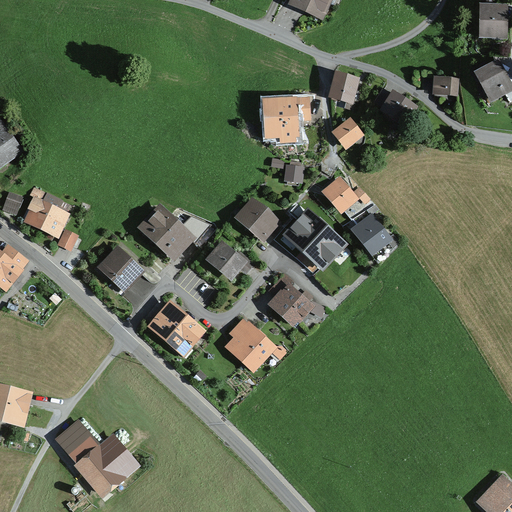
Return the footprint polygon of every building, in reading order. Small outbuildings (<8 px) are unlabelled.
[(296,0),(295,3),(320,15),(326,3),(333,6),(335,0),(296,0)] [(484,10),(484,34),(492,34),(492,40),(503,40),(503,10),(484,10)] [(477,78),(480,77),(492,98),(504,92),(509,102),(511,100),(511,92),(497,65),(488,70),(484,65),(473,71),(477,78)] [(357,81),(337,76),(331,96),(352,101),(357,81)] [(438,80),(437,94),(456,95),(457,81),(438,80)] [(404,99),(396,94),(385,110),(404,122),(412,109),(402,102),(404,99)] [(268,105),(270,135),(282,134),(282,141),(294,140),(293,116),(308,115),(307,100),(292,101),(292,103),(268,105)] [(338,133),(347,145),(359,136),(349,124),(338,133)] [(0,128),(0,163),(17,151),(0,128)] [(273,157),(272,163),(284,165),(285,159),(273,157)] [(289,168),(287,180),(299,182),(301,170),(300,169),(300,167),(290,165),(290,168),(289,168)] [(328,191),(337,201),(335,203),(342,210),(355,199),(339,181),(328,191)] [(40,198),(29,220),(55,233),(64,215),(51,208),(53,203),(58,206),(60,201),(35,189),(33,194),(40,198)] [(369,199),(359,189),(355,192),(365,203),(369,199)] [(11,195),(5,210),(14,213),(20,199),(11,195)] [(239,219),(245,224),(246,223),(263,237),(266,234),(266,230),(269,230),(276,222),(269,217),(270,216),(270,213),(267,211),(265,211),(264,212),(253,203),(239,219)] [(144,227),(160,241),(154,247),(169,261),(190,239),(160,210),(144,227)] [(356,231),(373,252),(377,249),(384,258),(399,244),(379,218),(374,222),(372,218),(356,231)] [(290,231),(317,262),(335,246),(337,248),(342,243),(327,226),(314,237),(300,222),(290,231)] [(67,232),(61,245),(69,249),(75,236),(67,232)] [(214,261),(231,276),(240,265),(247,270),(252,264),(239,253),(236,257),(225,248),(214,261)] [(0,282),(5,286),(24,261),(9,249),(3,257),(0,254),(0,282)] [(104,268),(124,287),(139,272),(118,252),(104,268)] [(344,287),(334,275),(323,285),(333,297),(344,287)] [(310,308),(288,289),(294,282),(287,276),(273,292),(279,298),(274,304),(293,321),(300,312),(303,316),(310,308)] [(154,326),(174,343),(170,347),(180,355),(200,332),(170,307),(154,326)] [(239,339),(231,347),(254,367),(271,349),(243,323),(233,333),(239,339)] [(0,415),(23,422),(29,398),(0,390),(0,415)] [(71,457),(103,494),(121,478),(90,441),(92,439),(77,422),(58,438),(73,455),(71,457)] [(482,500),(494,511),(511,511),(511,488),(503,480),(482,500)]
